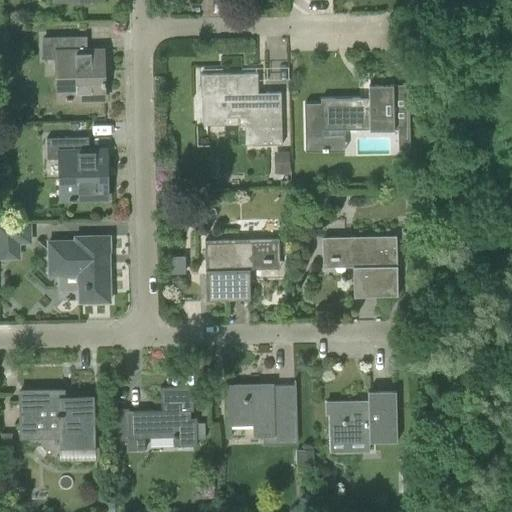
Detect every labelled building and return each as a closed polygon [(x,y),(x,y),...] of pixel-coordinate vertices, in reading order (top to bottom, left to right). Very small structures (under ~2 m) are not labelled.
[(64,38),(54,38),(54,59),(55,100),(83,99),(103,99),(102,51),(103,51),(103,50),(85,50),(84,37),(64,38)] [(205,96),(205,123),(251,123),(252,145),(281,145),(281,128),(280,92),(257,92),(257,73),(200,74),(200,96),(205,96)] [(320,98),(320,102),(303,103),(304,137),(322,137),(321,128),(342,127),(342,129),(368,128),(368,131),(396,130),(397,149),(409,149),(408,84),(367,85),(368,102),(359,102),(358,98),(320,98)] [(68,137),(57,137),(58,159),(59,199),(87,199),(107,198),(105,150),(88,150),(88,137),(68,137)] [(288,152),(274,152),(275,173),(288,173),(288,152)] [(302,158),(291,164),(298,176),(314,167),(310,161),(305,164),(302,158)] [(0,244),(29,244),(29,224),(0,224),(0,244)] [(322,259),(352,258),(353,296),(397,295),(395,235),(321,237),(322,259)] [(48,241),(49,275),(78,274),(79,302),(109,301),(108,267),(103,267),(103,252),(109,252),(108,236),(75,237),(75,241),(48,241)] [(204,240),(205,300),(249,299),(248,261),(278,260),(278,238),(204,240)] [(183,256),(169,256),(169,274),(183,274),(183,256)] [(227,386),(227,406),(228,420),(253,419),(254,436),(263,436),(263,445),(297,444),(295,385),(259,386),(259,385),(227,386)] [(189,420),(188,412),(193,412),(192,386),(159,387),(160,411),(127,411),(128,437),(127,437),(127,450),(145,450),(145,438),(174,437),(175,448),(198,447),(197,420),(189,420)] [(19,391),(20,430),(38,429),(60,429),(60,440),(60,447),(92,446),(92,417),(91,397),(63,397),(63,389),(19,391)] [(395,398),(395,391),(367,392),(367,403),(334,404),(334,402),(326,403),(326,413),(328,413),(328,443),(346,442),(346,437),(358,437),(358,443),(388,442),(388,444),(392,444),(392,442),(396,442),(395,405),(397,405),(397,398),(395,398)] [(11,433),(0,433),(0,445),(11,444),(11,433)] [(312,450),(296,450),(296,464),(312,464),(312,450)] [(412,466),(402,466),(402,480),(413,480),(412,466)] [(112,511),(112,503),(99,503),(99,511),(112,511)]
